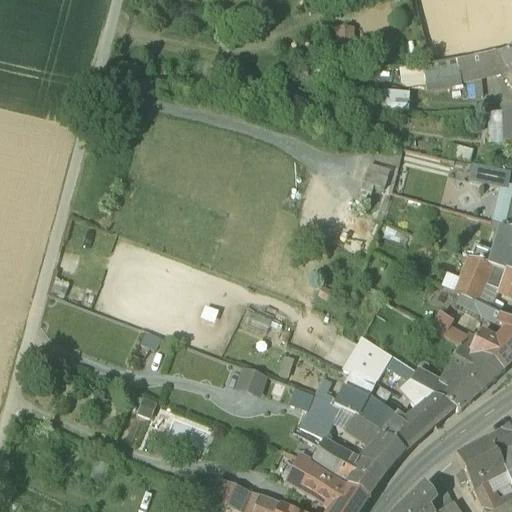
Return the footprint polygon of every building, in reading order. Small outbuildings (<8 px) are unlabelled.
[(353,20),(334,21),(335,45),(354,44),(353,20)] [(511,49),(505,52),(504,48),(491,51),(495,68),(507,64),(511,71),(511,49)] [(457,58),(430,63),(432,75),(458,69),(461,78),(467,76),(495,68),(491,51),(457,58)] [(473,145),(454,139),(451,151),(470,156),(473,145)] [(364,176),(384,183),(390,166),(370,159),(364,176)] [(510,168),(479,161),(477,172),(470,171),(469,175),(507,183),(510,168)] [(409,241),(414,227),(382,215),(377,230),(409,241)] [(511,224),(508,223),(501,221),(496,237),(510,241),(511,234),(511,224)] [(511,242),(510,241),(496,237),(490,259),(495,261),(508,266),(511,259),(511,242)] [(469,253),(455,287),(457,289),(478,299),(478,298),(487,277),(495,261),(490,259),(489,260),(469,253)] [(508,266),(495,261),(487,277),(496,281),(498,276),(503,278),(508,266)] [(511,267),(511,268),(508,266),(503,278),(500,284),(511,289),(511,267)] [(478,299),(457,289),(452,300),(473,310),(478,309),(507,325),(511,327),(511,314),(478,298),(478,299)] [(451,316),(439,309),(431,323),(443,330),(451,316)] [(186,322),(174,318),(170,330),(181,334),(186,322)] [(511,327),(507,325),(495,337),(480,328),(476,336),(470,347),(504,365),(511,356),(511,327)] [(463,373),(450,385),(416,366),(415,368),(409,378),(422,385),(439,395),(454,404),(458,406),(482,385),(504,365),(470,347),(476,336),(469,332),(465,332),(461,341),(448,364),(463,373)] [(351,368),(376,379),(385,363),(392,353),(361,334),(343,365),(351,368)] [(415,368),(392,353),(385,363),(409,378),(415,368)] [(230,365),(218,361),(213,377),(226,380),(230,365)] [(234,383),(262,394),(270,373),(243,363),(234,383)] [(342,404),(356,411),(368,394),(376,379),(351,368),(343,383),(334,401),(342,404)] [(343,383),(323,374),(314,393),(334,401),(343,383)] [(422,385),(409,378),(401,391),(413,399),(422,385)] [(439,395),(422,385),(413,399),(425,406),(422,409),(433,422),(454,404),(439,395)] [(290,402),(307,408),(314,393),(294,386),(290,402)] [(299,424),(324,438),(325,435),(327,436),(342,404),(334,401),(314,393),(307,408),(299,424)] [(395,414),(368,394),(356,411),(383,430),(395,414)] [(158,403),(139,396),(133,410),(152,418),(158,403)] [(356,411),(342,404),(327,436),(349,449),(362,457),(363,456),(369,448),(368,440),(348,426),(356,411)] [(402,419),(395,414),(383,430),(392,435),(391,437),(405,448),(422,431),(433,422),(422,409),(418,404),(402,419)] [(383,430),(356,411),(348,426),(368,440),(369,448),(363,456),(385,470),(405,448),(391,437),(392,435),(383,430)] [(511,421),(487,434),(496,453),(497,453),(504,468),(511,482),(511,421)] [(25,437),(13,434),(3,473),(14,476),(25,437)] [(487,434),(457,450),(480,498),(482,498),(485,503),(496,498),(497,498),(488,477),(504,468),(497,453),(496,453),(487,434)] [(349,449),(327,436),(325,435),(324,438),(313,461),(336,474),(349,449)] [(362,457),(349,449),(336,474),(348,481),(351,483),(368,494),(385,470),(363,456),(362,457)] [(348,481),(336,474),(313,461),(301,455),(289,478),(336,504),(351,483),(348,481)] [(278,511),(281,505),(217,478),(209,496),(242,511),(245,511),(278,511)] [(425,479),(390,511),(429,511),(433,508),(428,501),(435,494),(425,479)] [(445,480),(432,486),(435,494),(443,506),(454,500),(445,480)] [(330,511),(303,511),(282,502),(281,505),(278,511),(355,511),(368,494),(351,483),(336,504),(330,511)] [(511,511),(511,489),(497,498),(496,498),(485,503),(484,503),(488,511),(511,511)] [(443,506),(435,494),(428,501),(433,508),(435,510),(443,506)] [(461,511),(454,500),(443,506),(435,510),(437,511),(461,511)]
